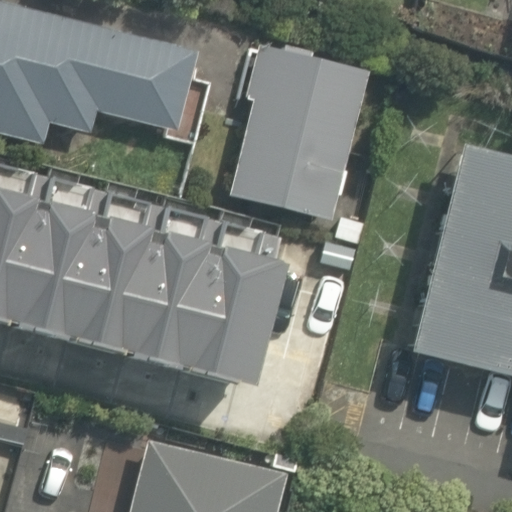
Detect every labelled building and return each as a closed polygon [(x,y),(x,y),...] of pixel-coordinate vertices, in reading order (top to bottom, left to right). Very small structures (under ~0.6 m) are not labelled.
[(0,0),(0,129),(37,139),(41,122),(77,131),(83,106),(157,125),(178,42),(8,0),(0,0)] [(355,66),(248,42),(216,187),(323,210),(355,66)] [(511,147),(440,131),(391,338),(511,366),(511,147)] [(33,179),(25,209),(40,212),(47,183),(33,179)] [(84,224),(98,228),(106,199),(92,195),(84,224)] [(0,332),(253,398),(283,276),(271,273),(255,269),(211,257),(196,253),(156,243),(140,239),(98,228),(84,224),(40,212),(25,209),(0,201),(0,332)] [(148,209),(140,239),(156,243),(163,213),(148,209)] [(196,253),(211,257),(219,228),(204,224),(196,253)] [(255,269),(271,273),(278,244),(262,240),(255,269)] [(348,274),(353,253),(322,245),(317,266),(348,274)] [(260,511),(271,465),(131,436),(115,511),(260,511)]
